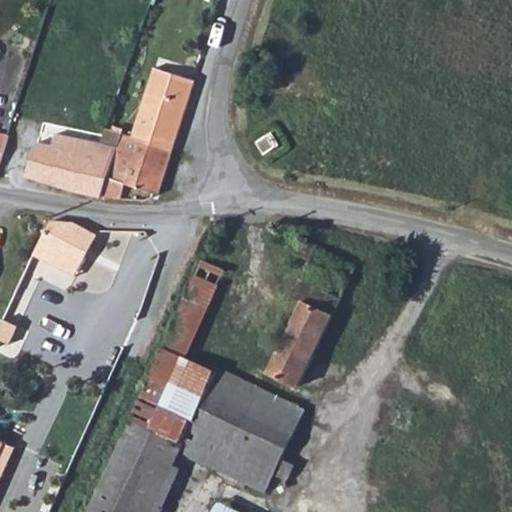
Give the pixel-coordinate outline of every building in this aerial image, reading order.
[(172,146),(195,75),(154,62),(132,134),(172,146)] [(11,132),(4,131),(0,143),(0,167),(6,170),(7,168),(102,194),(112,157),(12,130),(11,132)] [(122,131),(119,142),(109,175),(125,179),(124,181),(158,191),(172,146),(132,134),(122,131)] [(109,175),(104,191),(120,195),(124,181),(125,179),(109,175)] [(57,220),(55,224),(44,245),(57,253),(54,260),(71,268),(74,261),(82,265),(87,254),(80,249),(92,227),(73,218),(57,220)] [(99,230),(92,227),(80,249),(87,254),(99,230)] [(57,253),(44,245),(41,252),(54,260),(57,253)] [(296,307),(313,316),(341,332),(365,282),(307,246),(298,260),(313,271),(296,307)] [(74,261),(71,268),(79,272),(82,265),(74,261)] [(313,316),(294,353),(323,370),(341,332),(313,316)] [(10,317),(2,335),(14,341),(23,324),(10,317)] [(323,370),(294,353),(277,386),(307,402),(323,370)] [(180,359),(144,430),(184,455),(200,422),(205,424),(227,383),(180,359)] [(184,455),(189,458),(227,482),(268,400),(230,378),(227,383),(205,424),(200,422),(184,455)] [(268,400),(227,482),(270,509),(281,487),(284,482),(290,470),(312,427),(268,400)] [(184,455),(144,430),(104,511),(162,511),(189,458),(184,455)] [(355,478),(376,485),(389,448),(369,441),(355,478)] [(0,481),(15,448),(4,443),(0,452),(0,481)] [(284,482),(296,487),(301,477),(290,470),(284,482)] [(292,493),(296,487),(284,482),(281,487),(292,493)]
